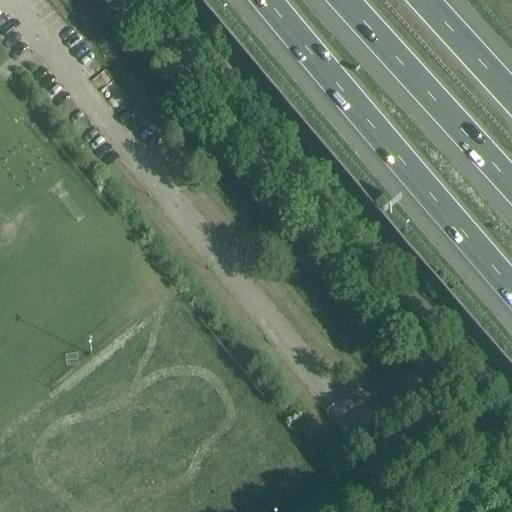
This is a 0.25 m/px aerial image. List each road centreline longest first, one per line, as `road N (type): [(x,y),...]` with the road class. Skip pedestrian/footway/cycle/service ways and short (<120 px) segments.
road 1 (unclassified): [(490,428),(130,0)]
road 2 (motorway): [(271,0),(511,286)]
road 3 (motorway): [(351,0),(511,176)]
road 4 (unclassified): [(376,511),(490,428)]
road 5 (motorway): [(511,91),(428,0)]
